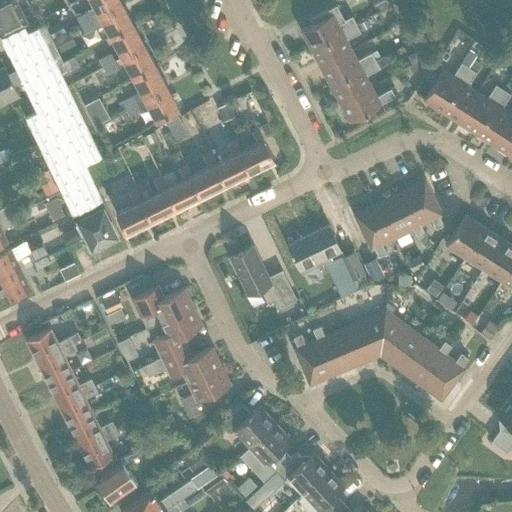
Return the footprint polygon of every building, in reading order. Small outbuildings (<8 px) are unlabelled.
[(0,0),(0,30),(2,34),(26,22),(15,0),(0,0)] [(63,0),(38,0),(45,12),(65,2),(63,0)] [(90,0),(94,6),(76,16),(80,24),(121,2),(119,0),(90,0)] [(386,0),(371,0),(377,10),(389,4),(386,0)] [(103,22),(110,35),(132,23),(121,2),(80,24),(85,32),(103,22)] [(336,4),(309,18),(312,23),(300,29),(310,48),(356,23),(352,15),(344,19),(336,4)] [(362,30),(370,26),(366,18),(358,22),(362,30)] [(60,21),(47,27),(52,37),(65,31),(60,21)] [(67,71),(43,22),(26,30),(23,25),(0,36),(15,68),(21,79),(36,111),(25,117),(72,214),(102,200),(85,164),(101,155),(61,74),(67,71)] [(132,23),(110,35),(121,56),(144,44),(132,23)] [(310,48),(320,66),(352,49),(346,39),(360,31),(356,23),(310,48)] [(121,56),(114,60),(103,66),(107,74),(126,64),(133,77),(155,65),(144,44),(121,56)] [(320,66),(330,84),(375,59),(371,51),(357,59),(352,49),(320,66)] [(110,51),(98,58),(103,66),(114,60),(110,51)] [(415,51),(407,55),(411,63),(419,58),(415,51)] [(411,63),(407,65),(411,73),(418,69),(422,77),(426,70),(424,66),(419,58),(411,63)] [(375,59),(330,84),(339,102),(371,85),(365,75),(380,67),(375,59)] [(473,59),(468,66),(476,71),(481,63),(473,59)] [(442,68),(423,98),(440,110),(468,66),(461,61),(452,75),(442,68)] [(126,108),(166,86),(155,65),(133,77),(139,90),(121,100),(126,108)] [(13,83),(21,79),(15,68),(7,72),(4,66),(0,67),(0,102),(18,94),(13,83)] [(467,84),(476,71),(468,66),(440,110),(458,121),(477,91),(467,84)] [(487,97),(477,91),(458,121),(475,132),(503,88),(495,83),(487,97)] [(382,102),(395,95),(390,87),(376,95),(371,85),(339,102),(349,120),(382,102)] [(126,108),(130,115),(148,106),(155,119),(178,107),(166,86),(126,108)] [(253,87),(241,91),(248,113),(260,110),(253,87)] [(502,107),(510,93),(503,88),(475,132),(492,143),(511,113),(502,107)] [(228,101),(216,107),(223,121),(235,115),(228,101)] [(104,106),(88,114),(93,125),(109,116),(104,106)] [(511,113),(492,143),(509,154),(511,149),(511,113)] [(178,115),(165,122),(169,131),(175,141),(188,134),(178,115)] [(165,122),(158,125),(162,134),(169,131),(165,122)] [(251,130),(257,142),(241,150),(239,150),(249,170),(273,158),(264,139),(265,138),(259,126),(251,130)] [(249,170),(239,150),(241,150),(235,138),(226,142),(232,154),(216,162),(214,163),(224,182),(249,170)] [(208,166),(192,174),(189,175),(199,195),(224,182),(214,163),(216,162),(210,150),(202,154),(208,166)] [(183,178),(167,186),(165,187),(174,207),(199,195),(189,175),(192,174),(186,162),(177,166),(183,178)] [(174,207),(165,187),(167,186),(161,174),(153,178),(159,190),(142,198),(140,199),(150,219),(174,207)] [(424,180),(401,191),(417,224),(420,222),(430,217),(436,228),(443,224),(438,213),(440,213),(424,180)] [(125,231),(150,219),(140,199),(142,198),(136,186),(128,190),(134,202),(115,212),(125,231)] [(417,237),(425,233),(420,222),(417,224),(401,191),(378,203),(394,235),(412,226),(417,237)] [(52,218),(63,213),(54,196),(44,201),(52,218)] [(386,252),(381,241),(394,235),(378,203),(355,214),(371,246),(373,245),(378,256),(386,252)] [(0,218),(11,214),(6,204),(0,207),(0,218)] [(84,233),(92,248),(115,236),(102,210),(78,221),(79,222),(75,224),(81,235),(84,233)] [(15,222),(13,219),(11,214),(0,218),(0,244),(7,241),(1,228),(15,222)] [(446,245),(464,256),(483,226),(465,214),(446,245)] [(318,265),(316,261),(340,250),(328,224),(288,244),(302,273),(318,265)] [(464,256),(483,268),(502,238),(483,226),(464,256)] [(73,228),(62,233),(66,242),(78,237),(73,228)] [(501,280),(511,262),(511,244),(502,238),(483,268),(501,280)] [(28,248),(33,259),(46,252),(41,242),(28,248)] [(276,296),(280,305),(295,298),(282,271),(269,277),(254,245),(229,257),(247,293),(260,286),(267,300),(276,296)] [(10,246),(0,250),(0,276),(33,260),(29,251),(16,258),(10,246)] [(354,251),(341,256),(349,274),(351,279),(353,278),(357,286),(367,282),(364,274),(363,273),(354,251)] [(423,265),(418,254),(407,260),(411,270),(423,265)] [(45,255),(33,260),(36,266),(37,268),(49,262),(45,255)] [(363,262),(372,281),(383,275),(374,256),(363,262)] [(37,268),(36,266),(33,260),(0,276),(0,288),(6,300),(30,288),(24,275),(38,269),(37,268)] [(511,262),(501,280),(511,287),(511,262)] [(444,284),(431,276),(423,290),(435,298),(444,284)] [(158,321),(159,321),(193,305),(184,286),(159,298),(154,287),(132,297),(146,327),(158,321)] [(101,300),(107,312),(122,305),(117,293),(101,300)] [(164,333),(152,339),(160,357),(182,346),(177,336),(202,324),(193,305),(159,321),(164,333)] [(356,361),(380,352),(385,310),(342,328),(356,361)] [(400,367),(422,338),(385,310),(380,352),(400,367)] [(488,319),(480,331),(489,338),(498,326),(488,319)] [(333,371),(356,361),(342,328),(325,336),(320,325),(312,328),(316,339),(319,338),(333,371)] [(25,339),(36,360),(73,342),(70,335),(58,341),(50,326),(25,339)] [(296,348),(310,381),(333,371),(319,338),(316,339),(306,344),(301,333),(293,336),(297,347),(296,348)] [(421,382),(442,353),(444,354),(451,345),(444,339),(437,349),(422,338),(400,367),(421,382)] [(77,348),(73,342),(36,360),(46,381),(71,369),(64,355),(77,348)] [(212,345),(187,357),(182,346),(160,357),(169,374),(181,369),(187,380),(221,364),(212,345)] [(454,361),(444,354),(442,353),(421,382),(441,397),(462,368),(461,367),(468,357),(461,352),(454,361)] [(205,395),(230,383),(221,364),(187,380),(192,392),(180,398),(189,416),(210,406),(205,395)] [(78,383),(71,369),(46,381),(57,402),(94,384),(91,377),(78,383)] [(85,397),(98,391),(94,384),(57,402),(67,424),(92,411),(85,397)] [(511,397),(509,395),(496,414),(500,417),(501,425),(491,440),(506,451),(511,443),(511,397)] [(233,429),(248,445),(275,421),(259,404),(251,412),(242,403),(221,422),(230,432),(233,429)] [(112,419),(99,426),(92,411),(67,424),(78,445),(115,426),(112,419)] [(158,418),(165,431),(176,426),(170,412),(158,418)] [(282,447),(291,439),(275,421),(248,445),(238,454),(263,481),(270,475),(290,455),(282,447)] [(113,454),(106,439),(119,433),(115,426),(78,445),(89,466),(113,454)] [(210,427),(199,437),(206,446),(218,435),(210,427)] [(124,464),(131,461),(132,464),(155,453),(153,450),(150,443),(119,458),(121,460),(95,475),(112,500),(137,482),(124,464)] [(183,457),(192,470),(205,461),(197,449),(183,457)] [(305,459),(296,450),(290,455),(270,475),(278,484),(287,476),(302,492),(329,468),(313,451),(305,459)] [(225,468),(220,473),(228,480),(232,476),(225,468)] [(314,511),(333,511),(344,502),(336,493),(345,485),(329,468),(302,492),(318,509),(314,511)] [(208,492),(225,480),(218,471),(201,483),(208,492)] [(160,511),(197,487),(190,477),(157,500),(149,488),(122,507),(123,508),(121,511),(160,511)] [(174,511),(179,509),(180,509),(207,491),(201,484),(197,487),(160,511),(174,511)] [(369,511),(361,503),(353,511),(344,502),(333,511),(369,511)]
